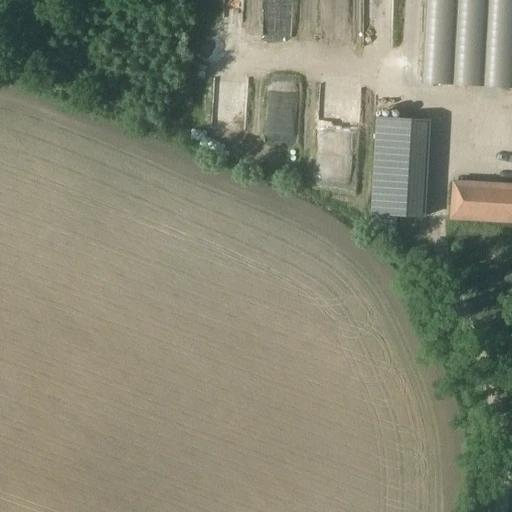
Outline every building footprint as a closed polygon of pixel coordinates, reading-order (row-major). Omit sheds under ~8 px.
[(383,0),(364,0),(363,24),(383,25),(383,0)] [(511,0),(425,0),(421,81),(511,85),(511,0)] [(366,54),(379,50),(376,39),(362,43),(366,54)] [(259,94),(216,93),(216,114),(258,115),(259,94)] [(353,95),(356,125),(369,124),(366,94),(353,95)] [(428,120),(377,117),(371,215),(423,217),(428,120)] [(511,223),(511,183),(452,181),(449,220),(511,223)]
